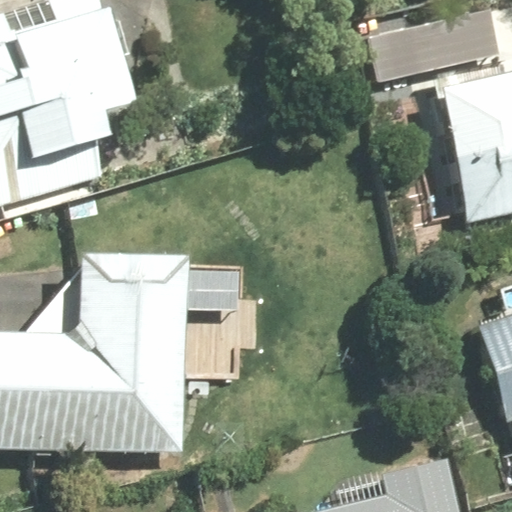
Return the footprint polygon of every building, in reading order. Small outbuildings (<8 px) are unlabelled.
[(0,207),(94,176),(83,142),(89,141),(82,117),(118,107),(86,0),(42,0),(0,12),(0,207)] [(511,105),(426,125),(449,228),(511,213),(511,105)] [(40,336),(0,335),(0,450),(167,453),(170,258),(57,256),(57,323),(40,336)] [(497,317),(460,330),(494,425),(500,423),(511,455),(511,305),(495,311),(497,317)] [(373,498),(308,511),(449,511),(438,459),(367,475),(373,498)]
